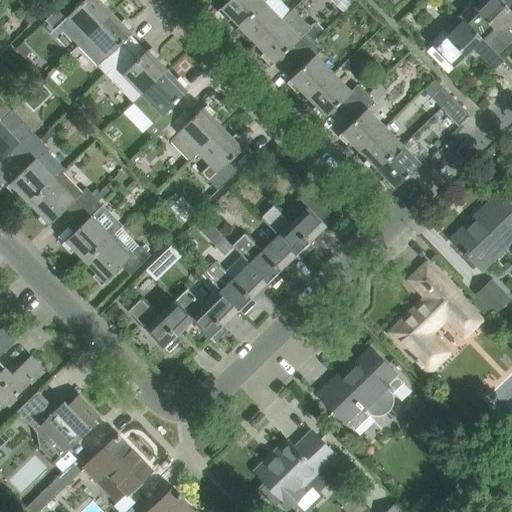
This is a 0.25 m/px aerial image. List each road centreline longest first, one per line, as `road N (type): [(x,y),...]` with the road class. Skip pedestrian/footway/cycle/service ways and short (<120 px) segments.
road 1 (residential): [(0,238),(155,399),(181,411),(205,403),(380,235)]
road 2 (residential): [(380,235),(152,0)]
road 3 (residential): [(380,235),(511,108)]
